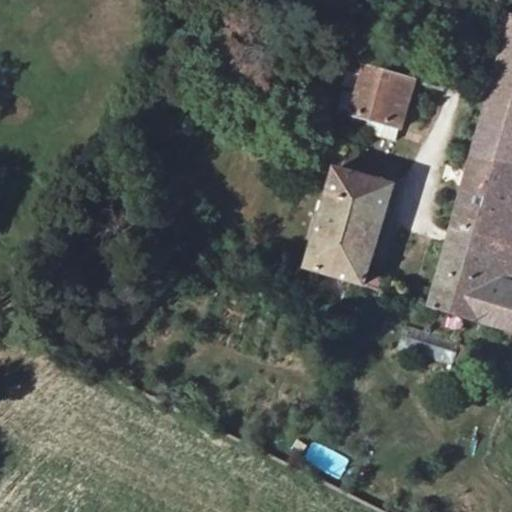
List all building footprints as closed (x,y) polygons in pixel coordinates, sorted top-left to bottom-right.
[(511,62),(465,222),(503,233),(506,226),(511,227),(511,62)] [(373,119),(418,130),(432,85),(387,72),(373,119)] [(358,158),(318,266),(375,283),(411,175),(358,158)] [(511,258),(457,245),(441,301),(511,320),(511,258)] [(302,464),(342,478),(350,457),(310,443),(302,464)]
